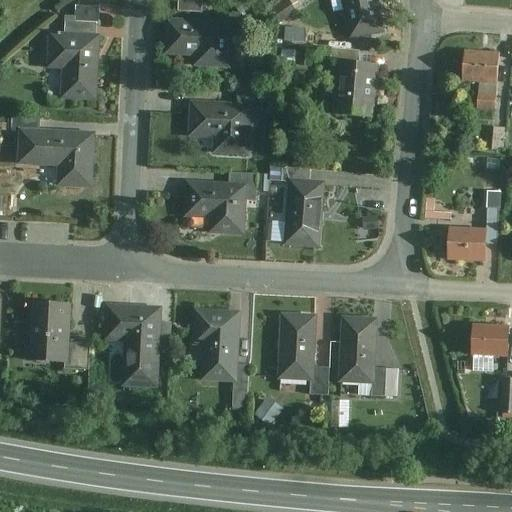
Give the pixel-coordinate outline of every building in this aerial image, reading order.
[(183,0),(183,11),(207,12),(207,0),(183,0)] [(381,0),(343,0),(350,39),(387,32),(381,0)] [(66,36),(101,38),(103,8),(76,7),(76,18),(67,17),(66,36)] [(235,20),(167,18),(167,54),(201,55),(200,67),(234,68),(235,20)] [(66,36),(50,35),(48,70),(63,70),(62,100),(98,102),(101,38),(66,36)] [(500,55),(464,52),(462,83),(498,85),(500,55)] [(381,66),(338,62),(334,112),(377,116),(381,66)] [(253,106),(191,101),(189,136),(215,137),(213,154),(250,157),(253,106)] [(97,136),(22,133),(21,166),(55,167),(54,189),(95,191),(97,136)] [(275,180),(292,182),(293,168),(276,167),(275,180)] [(329,185),(292,182),(286,246),(323,249),(329,185)] [(249,187),(187,184),(185,218),(211,219),(210,234),(247,236),(249,187)] [(488,231),(450,229),(448,261),(486,263),(488,231)] [(73,307),(28,305),(26,361),(70,363),(73,307)] [(164,309),(107,306),(105,341),(127,342),(124,385),(160,387),(164,309)] [(243,313),(195,311),(194,346),(206,346),(204,381),(240,382),(241,363),(243,313)] [(317,318),(282,316),(278,379),(314,381),(314,369),(317,318)] [(379,321),(342,320),(339,384),(376,385),(379,321)] [(511,329),(474,326),(472,357),(508,360),(511,329)] [(253,363),(241,363),(240,382),(239,408),(252,409),(253,363)] [(333,370),(314,369),(314,381),(313,394),(332,395),(333,370)] [(275,421),(285,405),(272,397),(262,412),(275,421)]
